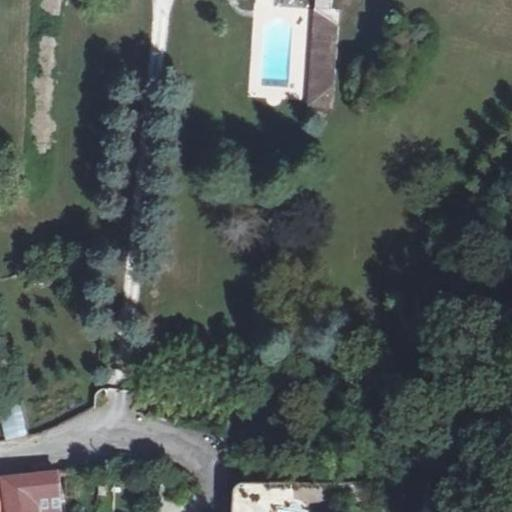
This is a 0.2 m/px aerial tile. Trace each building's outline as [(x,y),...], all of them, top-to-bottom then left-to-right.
[(310,108),(336,107),(335,14),(309,14),(310,108)] [(6,441),(28,437),(24,410),(2,413),(6,441)] [(13,479),(8,481),(15,511),(39,511),(40,500),(58,498),(64,498),(63,474),(42,477),(13,479)] [(456,479),(452,500),(466,502),(469,501),(471,480),(456,479)] [(0,511),(15,511),(8,481),(0,481),(0,511)]
